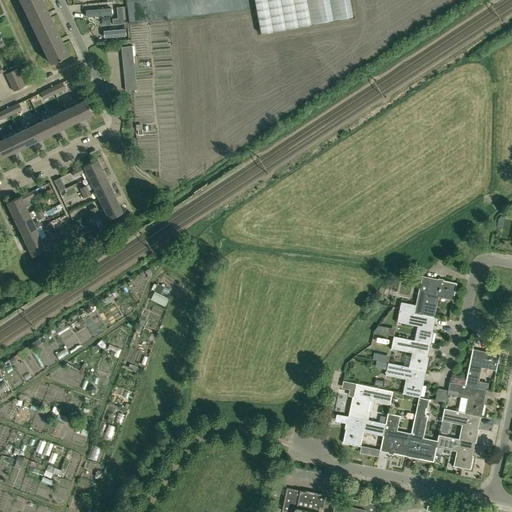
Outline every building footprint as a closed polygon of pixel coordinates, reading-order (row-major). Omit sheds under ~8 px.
[(41,0),(19,0),(25,10),(43,2),(41,0)] [(253,0),(260,34),(311,24),(306,0),(253,0)] [(349,0),(307,0),(312,24),(353,17),(349,0)] [(43,2),(25,10),(38,38),(56,30),(43,2)] [(117,18),(112,19),(113,25),(124,23),(122,7),(116,7),(117,18)] [(111,8),(86,10),(87,17),(112,15),(111,8)] [(102,26),(110,25),(109,16),(106,17),(102,17),(102,26)] [(125,29),(104,31),(105,38),(126,36),(125,29)] [(56,30),(38,38),(50,63),(68,55),(56,30)] [(16,69),(5,74),(8,80),(19,75),(16,69)] [(19,75),(8,80),(11,85),(22,80),(19,75)] [(22,80),(11,85),(13,91),(24,86),(22,80)] [(62,82),(52,87),(55,93),(65,88),(62,82)] [(52,87),(40,93),(43,99),(55,93),(52,87)] [(85,100),(63,111),(69,124),(76,121),(77,123),(86,119),(85,117),(92,113),(85,100)] [(19,103),(7,108),(10,115),(22,109),(19,103)] [(7,108),(0,112),(0,119),(10,115),(7,108)] [(63,111),(41,121),(47,135),(54,132),(55,133),(64,129),(63,127),(69,124),(63,111)] [(41,121),(19,132),(25,145),(32,142),(33,144),(42,140),(41,138),(47,135),(41,121)] [(19,132),(0,140),(0,148),(3,156),(10,153),(11,154),(20,150),(19,149),(25,145),(19,132)] [(97,160),(72,172),(74,176),(86,171),(89,177),(102,170),(97,160)] [(102,170),(89,177),(94,187),(107,181),(102,170)] [(60,177),(54,180),(59,191),(65,188),(60,177)] [(107,181),(94,187),(99,198),(112,191),(107,181)] [(32,191),(7,203),(12,213),(25,207),(22,201),(34,195),(32,191)] [(112,191),(99,198),(104,208),(117,202),(112,191)] [(123,213),(117,202),(104,208),(109,219),(123,213)] [(17,224),(31,218),(25,207),(12,213),(17,224)] [(17,224),(22,235),(36,228),(34,224),(31,218),(17,224)] [(72,224),(75,231),(81,228),(78,221),(72,224)] [(41,225),(36,228),(22,235),(27,245),(41,239),(46,236),(44,232),(44,231),(41,225)] [(43,243),(41,239),(27,245),(32,256),(46,249),(43,243)] [(400,310),(433,317),(438,295),(454,298),(457,283),(444,280),(443,281),(431,279),(431,278),(423,276),(416,305),(401,302),(400,310)] [(437,318),(433,317),(400,310),(397,320),(420,325),(416,341),(431,344),(430,344),(432,345),(435,331),(433,331),(436,318),(437,318)] [(375,332),(385,334),(386,327),(379,326),(375,332)] [(416,341),(394,336),(392,347),(414,351),(411,367),(411,368),(425,371),(426,371),(429,357),(428,357),(430,344),(431,344),(416,341)] [(476,387),(480,367),(497,371),(500,354),(486,351),(486,352),(474,349),(474,348),(473,348),(466,385),(476,387)] [(381,353),(374,352),(372,359),(379,361),(381,353)] [(411,368),(411,367),(388,363),(386,373),(409,378),(405,394),(421,397),(423,384),(422,383),(425,371),(411,368)] [(466,385),(450,382),(448,392),(470,397),(468,407),(463,406),(462,412),(467,413),(481,416),(482,417),(485,403),(484,402),(486,389),(476,387),(466,385)] [(364,419),(369,397),(391,402),(393,391),(357,384),(354,397),(353,396),(349,416),(350,417),(350,416),(364,419)] [(446,390),(440,389),(438,388),(435,400),(446,403),(448,392),(448,390),(446,390)] [(407,455),(408,455),(420,458),(420,459),(434,462),(437,445),(438,440),(422,437),(426,415),(425,415),(428,400),(419,398),(411,434),(412,434),(407,455)] [(467,413),(462,412),(445,408),(442,419),(465,423),(461,439),(461,440),(475,443),(476,443),(479,429),(478,429),(481,416),(467,413)] [(412,434),(411,434),(395,431),(399,415),(388,413),(387,417),(386,424),(384,434),(380,451),(381,451),(381,450),(394,452),(393,453),(407,456),(408,455),(407,455),(412,434)] [(380,422),(364,419),(350,416),(350,417),(347,429),(346,429),(343,443),(359,446),(362,429),(384,434),(386,424),(380,422)] [(450,423),(443,422),(441,432),(448,433),(450,423)] [(461,440),(461,439),(439,435),(438,440),(437,445),(459,450),(456,466),(471,470),(474,456),(473,455),(475,443),(461,440)] [(319,511),(323,495),(301,490),(300,491),(288,489),(283,510),(286,511),(319,511)] [(383,511),(385,506),(352,499),(351,506),(335,503),(335,504),(333,511),(383,511)]
